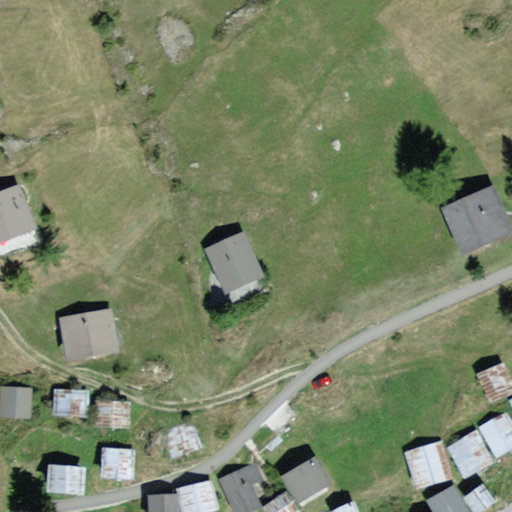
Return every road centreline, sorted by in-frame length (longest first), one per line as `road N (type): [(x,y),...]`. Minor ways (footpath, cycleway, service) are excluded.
road 1 (track): [(0,108),(57,93),(361,92),(441,105),(511,133)]
road 2 (residential): [(152,487),(222,456),(338,351),(511,269)]
road 3 (track): [(0,317),(31,355),(55,368),(169,406),(238,393),(321,363)]
